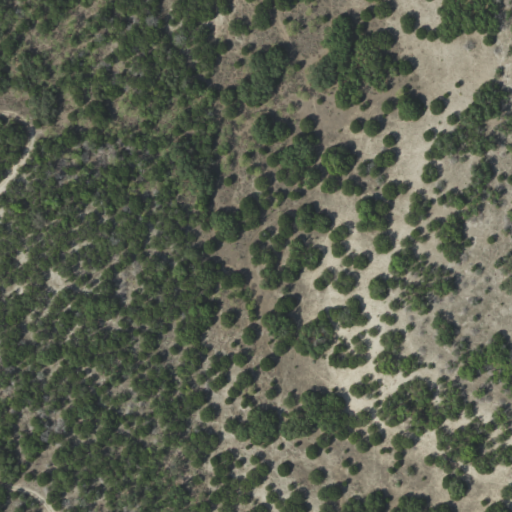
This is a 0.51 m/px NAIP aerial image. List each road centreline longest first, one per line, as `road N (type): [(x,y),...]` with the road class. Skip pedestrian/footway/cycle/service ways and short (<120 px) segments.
road 1 (residential): [(511,467),(456,459),(360,390),(304,280),(303,181),(367,91),(334,0)]
road 2 (residential): [(416,71),(432,125),(416,144),(310,171)]
